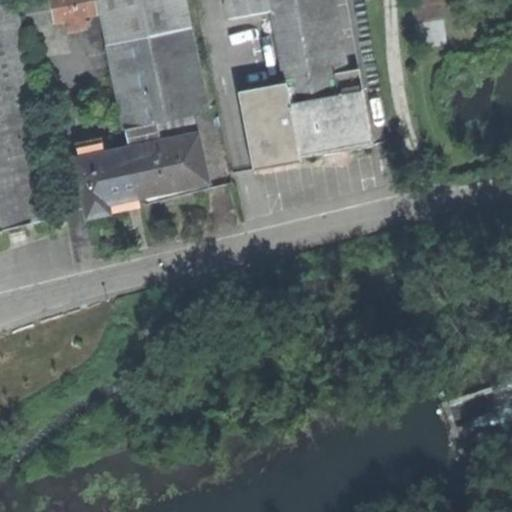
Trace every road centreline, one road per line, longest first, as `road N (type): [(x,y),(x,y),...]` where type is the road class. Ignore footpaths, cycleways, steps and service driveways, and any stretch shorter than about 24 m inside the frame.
road 1 (residential): [(0,309),(511,188)]
road 2 (track): [(390,0),(397,88),(433,201)]
